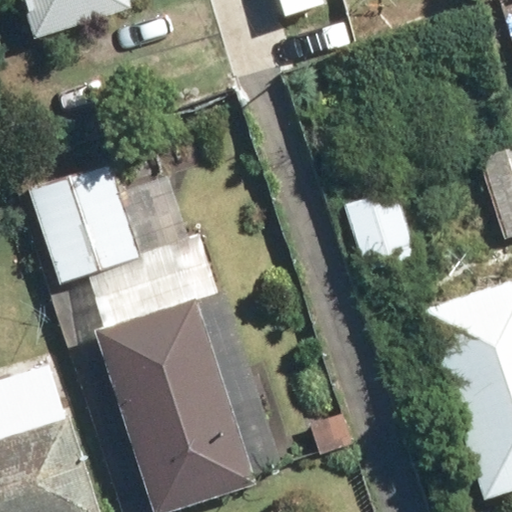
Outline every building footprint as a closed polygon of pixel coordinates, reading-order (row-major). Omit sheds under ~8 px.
[(37,0),(49,34),(144,1),(143,0),(37,0)] [(332,0),(289,0),(295,17),(334,5),(332,0)] [(511,144),(485,152),(509,242),(511,240),(511,144)] [(115,157),(32,186),(67,284),(150,255),(115,157)] [(405,180),(348,199),(374,279),(432,260),(405,180)] [(511,278),(424,309),(492,501),(511,493),(511,278)] [(229,284),(103,327),(166,511),(192,511),(267,486),(263,473),(291,464),(229,284)] [(343,398),(304,416),(325,462),(364,444),(343,398)] [(112,511),(79,406),(0,430),(0,511),(112,511)]
